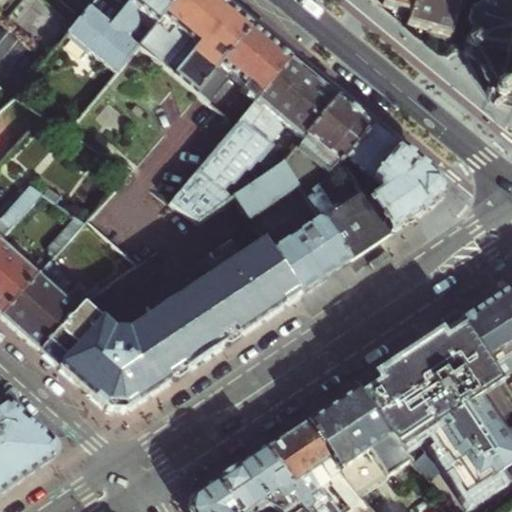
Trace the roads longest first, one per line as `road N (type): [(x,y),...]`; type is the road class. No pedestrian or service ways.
road 1 (tertiary): [(511,218),(128,475)]
road 2 (secondary): [(511,189),(285,0)]
road 3 (residential): [(128,475),(0,358)]
